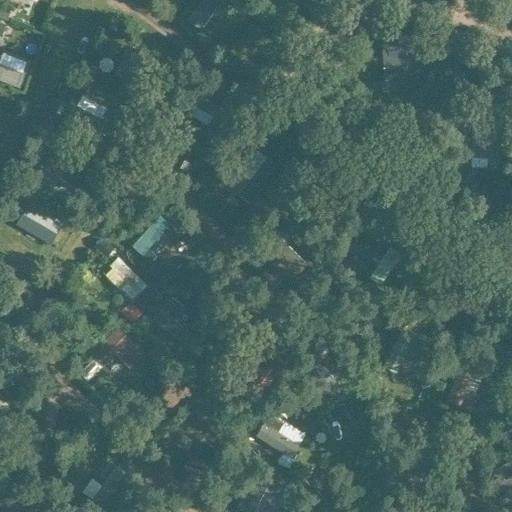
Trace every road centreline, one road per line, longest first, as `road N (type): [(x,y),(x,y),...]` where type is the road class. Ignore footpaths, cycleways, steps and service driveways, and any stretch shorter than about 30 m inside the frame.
road 1 (track): [(41,341),(129,246),(165,247),(203,265),(223,289),(223,392),(206,433),(172,470)]
road 2 (track): [(214,511),(0,299)]
road 3 (track): [(302,511),(330,448),(382,412),(412,421),(436,469),(408,511)]
road 4 (track): [(94,394),(53,437),(35,469),(26,511)]
